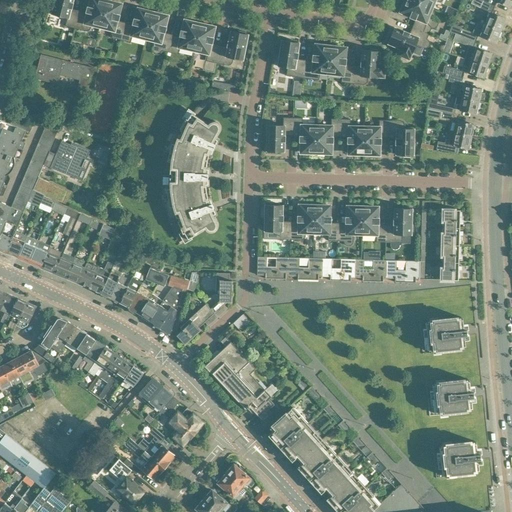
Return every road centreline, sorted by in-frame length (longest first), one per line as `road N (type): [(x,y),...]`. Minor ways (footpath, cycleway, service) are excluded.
road 1 (residential): [(493,183),(249,176)]
road 2 (tertiary): [(511,421),(493,183)]
road 3 (residential): [(249,176),(271,11)]
road 4 (tertiary): [(174,366),(53,296)]
road 5 (residential): [(271,11),(363,25),(376,19),(384,0)]
